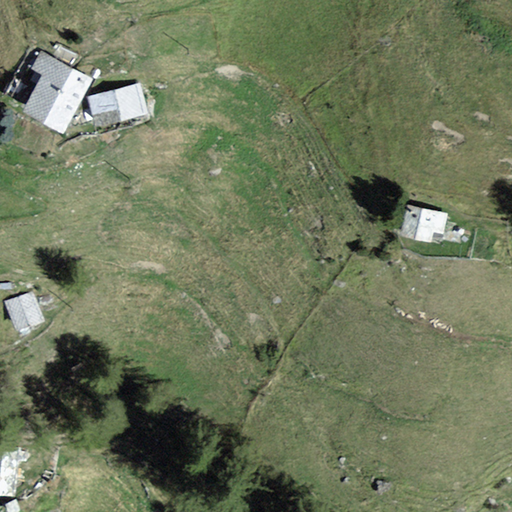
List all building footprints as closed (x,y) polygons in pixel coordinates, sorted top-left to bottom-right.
[(95,81),(48,57),(38,78),(50,84),(38,108),(73,125),(95,81)] [(152,112),(145,87),(102,99),(109,124),(152,112)] [(451,215),(414,209),(410,233),(435,238),(437,229),(449,231),(451,215)] [(50,322),(38,298),(15,308),(27,333),(50,322)] [(23,455),(0,453),(0,493),(21,495),(23,455)]
